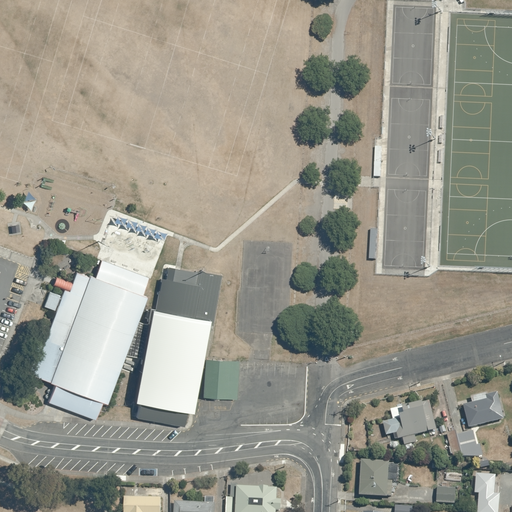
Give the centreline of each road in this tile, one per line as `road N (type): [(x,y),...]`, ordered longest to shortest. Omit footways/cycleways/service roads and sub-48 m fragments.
road 1 (unclassified): [(310,447),(135,452),(34,443),(0,431)]
road 2 (unclassified): [(511,341),(334,388),(310,447)]
